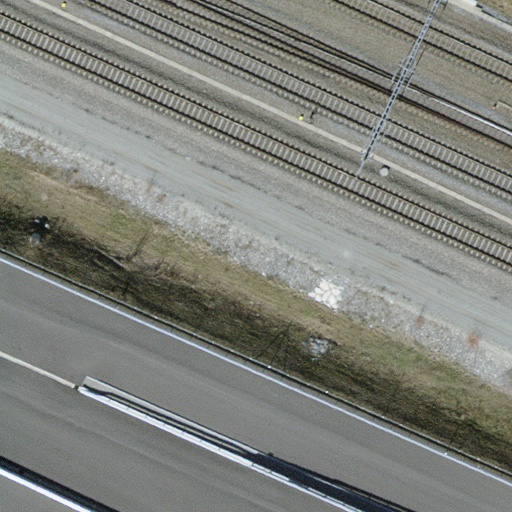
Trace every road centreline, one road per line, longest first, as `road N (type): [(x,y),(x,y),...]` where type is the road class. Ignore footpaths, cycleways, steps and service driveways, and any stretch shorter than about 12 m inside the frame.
road 1 (motorway): [(472,511),(133,357),(0,307)]
road 2 (motorway): [(212,511),(0,412)]
